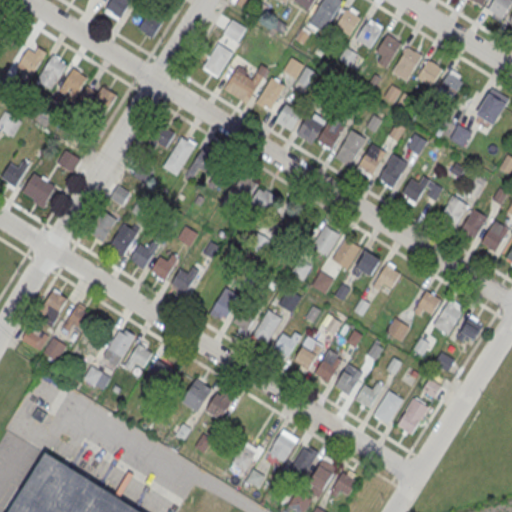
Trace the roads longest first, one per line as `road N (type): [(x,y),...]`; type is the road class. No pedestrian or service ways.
road 1 (residential): [(511,303),(24,0)]
road 2 (residential): [(416,474),(0,215)]
road 3 (residential): [(204,0),(0,331)]
road 4 (residential): [(511,317),(390,511)]
road 5 (residential): [(511,67),(404,0)]
